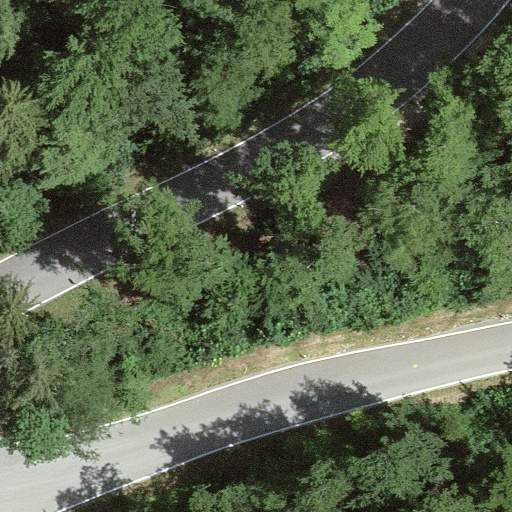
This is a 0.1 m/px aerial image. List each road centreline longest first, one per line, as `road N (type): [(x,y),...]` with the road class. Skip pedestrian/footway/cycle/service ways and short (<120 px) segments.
road 1 (tertiary): [(0,288),(220,179),(392,77),(480,0)]
road 2 (tertiary): [(511,343),(208,419),(69,466),(0,474)]
